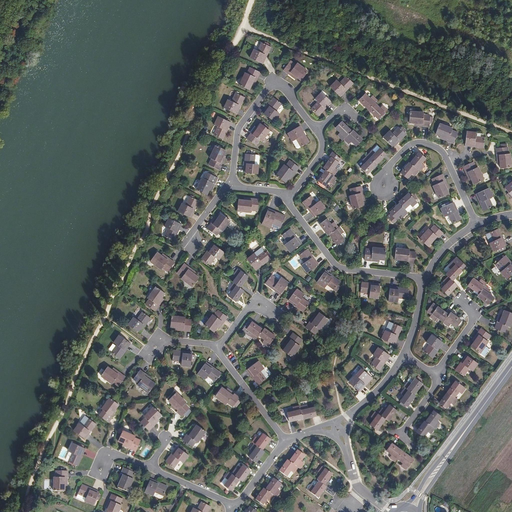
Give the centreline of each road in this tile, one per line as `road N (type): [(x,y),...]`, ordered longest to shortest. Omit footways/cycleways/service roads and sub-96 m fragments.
road 1 (residential): [(230,183),(238,126),(269,84),(289,94),(316,129)]
road 2 (residential): [(423,278),(338,268),(285,195)]
road 3 (residential): [(474,224),(444,157),(430,145),(408,145),(382,186)]
